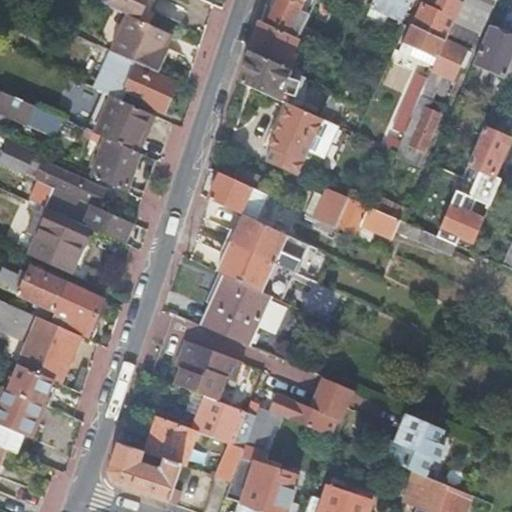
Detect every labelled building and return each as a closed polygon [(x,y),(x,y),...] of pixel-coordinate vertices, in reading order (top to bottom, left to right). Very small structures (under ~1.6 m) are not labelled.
[(105,0),(103,5),(128,16),(140,22),(149,0),(105,0)] [(276,9),(269,26),(279,31),(299,40),(305,28),(312,12),(303,7),(306,0),(275,0),(276,1),(273,7),(276,9)] [(376,0),(362,30),(371,35),(381,12),(402,21),(412,0),(376,0)] [(442,0),(437,12),(422,6),(413,26),(447,42),(464,5),(452,0),(442,0)] [(475,46),(496,0),(467,0),(452,34),(475,46)] [(111,52),(113,53),(159,74),(167,58),(164,56),(173,36),(140,22),(128,16),(111,52)] [(256,38),(251,54),(292,72),(292,71),(291,71),(298,56),(294,54),(300,40),(299,40),(279,31),(269,26),(262,23),(256,38)] [(447,42),(413,26),(405,43),(439,59),(447,42)] [(305,28),(299,40),(300,40),(317,48),(322,36),(305,28)] [(511,66),(511,37),(491,28),(475,65),(507,79),(511,66)] [(468,51),(447,42),(439,59),(434,72),(443,76),(441,81),(447,83),(449,79),(455,81),(468,51)] [(96,90),(103,93),(111,97),(124,102),(129,91),(147,99),(144,105),(165,114),(179,83),(159,74),(113,53),(96,90)] [(241,83),(283,101),(285,94),(296,98),(298,91),(287,86),(292,72),(251,54),(246,68),(241,83)] [(414,116),(434,72),(425,70),(405,113),(414,116)] [(36,108),(0,90),(0,112),(28,126),(36,108)] [(103,93),(87,130),(95,134),(111,97),(103,93)] [(111,97),(95,134),(138,153),(154,116),(124,102),(111,97)] [(325,121),(321,119),(289,104),(279,126),(269,148),(272,150),(266,163),(299,178),(305,165),(310,154),(325,121)] [(36,108),(28,126),(26,130),(52,140),(62,119),(36,108)] [(427,110),(411,146),(425,153),(441,116),(427,110)] [(341,128),(325,121),(310,154),(326,161),(341,128)] [(103,146),(92,177),(128,193),(142,155),(138,153),(95,134),(87,130),(75,125),(72,132),(103,146)] [(511,141),(485,130),(469,166),(496,178),(511,141)] [(24,175),(38,181),(39,179),(98,206),(102,198),(106,189),(53,165),(54,160),(35,151),(32,155),(11,146),(2,164),(12,169),(24,175)] [(253,190),(260,193),(266,179),(238,166),(231,179),(253,190)] [(242,215),(253,190),(231,179),(222,175),(216,188),(211,201),(242,215)] [(257,222),(269,197),(260,193),(253,190),(242,215),(245,216),(257,222)] [(384,215),(373,210),(329,191),(326,198),(316,219),(336,228),(356,237),(362,226),(376,232),(384,236),(393,240),(397,232),(401,222),(384,215)] [(458,192),(438,238),(457,247),(462,238),(476,244),(485,222),(461,211),(467,196),(458,192)] [(309,216),(316,219),(326,198),(316,194),(307,214),(309,216)] [(39,206),(27,233),(38,238),(50,210),(39,206)] [(84,226),(91,229),(122,243),(125,244),(134,225),(93,206),(84,226)] [(70,275),(91,229),(84,226),(50,210),(38,238),(29,257),(70,275)] [(282,253),(289,237),(287,236),(274,230),(257,222),(245,216),(239,227),(231,245),(217,273),(225,277),(262,293),(269,277),(289,286),(300,262),(282,253)] [(332,235),(336,228),(316,219),(309,216),(306,223),(332,235)] [(274,230),(287,236),(291,228),(277,222),(274,230)] [(405,224),(401,222),(397,232),(420,242),(424,232),(405,224)] [(362,226),(356,237),(370,244),(376,232),(362,226)] [(438,238),(424,232),(420,242),(453,257),(457,247),(438,238)] [(511,247),(503,267),(511,270),(511,247)] [(0,274),(0,287),(19,296),(27,278),(3,268),(0,274)] [(19,296),(56,313),(68,285),(31,268),(27,278),(19,296)] [(202,327),(249,347),(272,298),(262,293),(225,277),(213,302),(202,327)] [(51,324),(81,337),(88,340),(105,301),(68,285),(56,313),(51,324)] [(0,331),(29,343),(20,366),(54,381),(61,384),(81,337),(51,324),(0,300),(0,331)] [(207,399),(220,404),(228,380),(237,383),(244,363),(186,342),(183,349),(180,357),(189,361),(185,370),(182,369),(182,370),(175,387),(207,399)] [(6,384),(4,389),(44,406),(54,381),(20,366),(11,386),(6,384)] [(355,392),(321,378),(315,394),(310,408),(278,394),(270,413),(332,439),(339,422),(343,423),(349,408),(355,392)] [(4,389),(0,397),(0,447),(6,450),(17,455),(25,433),(33,436),(46,407),(44,406),(4,389)] [(199,418),(206,402),(194,397),(187,413),(199,418)] [(254,428),(258,417),(220,404),(207,399),(206,402),(199,418),(196,425),(193,432),(198,434),(231,446),(245,451),(249,439),(254,428)] [(437,428),(407,415),(402,429),(405,431),(402,439),(407,441),(406,446),(397,443),(391,440),(383,460),(415,474),(420,476),(427,457),(433,460),(437,449),(430,446),(437,428)] [(187,467),(198,434),(193,432),(177,426),(163,421),(161,420),(154,438),(148,455),(165,460),(183,466),(187,467)] [(334,440),(336,441),(343,423),(339,422),(332,439),(334,440)] [(444,430),(437,428),(430,446),(437,449),(444,430)] [(402,429),(397,443),(406,446),(407,441),(402,439),(405,431),(402,429)] [(170,504),(183,466),(165,460),(162,469),(160,470),(153,467),(155,463),(149,461),(147,465),(142,463),(146,454),(118,446),(114,459),(109,473),(116,486),(170,504)] [(217,479),(232,484),(242,460),(245,451),(231,446),(217,479)] [(232,484),(227,499),(268,511),(286,511),(298,478),(242,460),(232,484)] [(419,511),(467,511),(473,498),(420,476),(415,474),(404,503),(420,509),(419,511)] [(312,498),(305,511),(370,511),(373,503),(329,488),(324,502),(312,498)]
